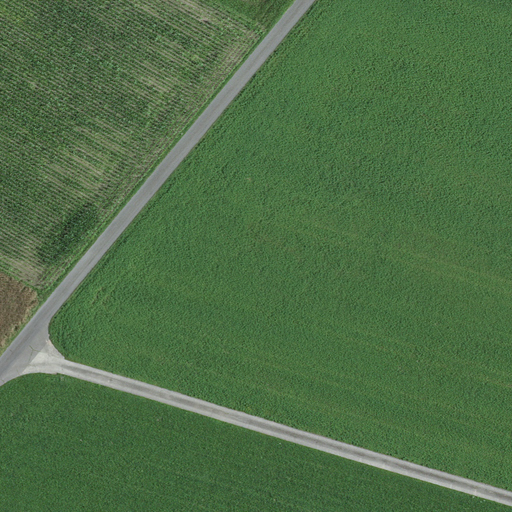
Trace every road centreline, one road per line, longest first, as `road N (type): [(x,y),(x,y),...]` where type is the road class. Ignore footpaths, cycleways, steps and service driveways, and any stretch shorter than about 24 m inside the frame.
road 1 (track): [(511,503),(12,352)]
road 2 (unclassified): [(307,0),(0,368)]
